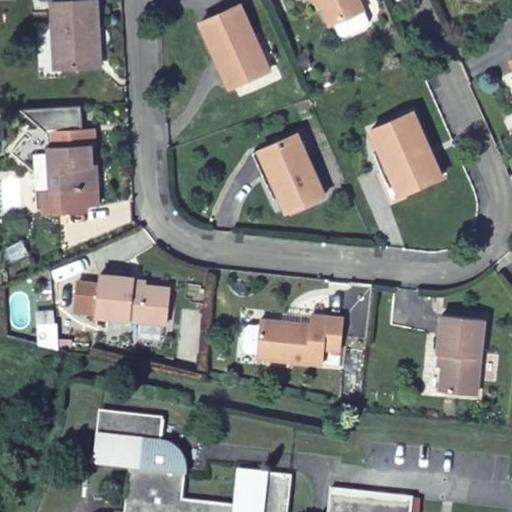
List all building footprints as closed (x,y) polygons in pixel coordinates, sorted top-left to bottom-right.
[(77,0),(42,2),(44,48),(54,48),(54,69),(89,67),(87,0),(77,0)] [(307,0),(320,28),(324,26),(353,12),(347,0),(307,0)] [(230,6),(189,23),(205,59),(210,57),(224,88),(259,72),(230,6)] [(353,12),(324,26),(330,37),(335,39),(356,29),(358,23),(353,12)] [(54,48),(44,48),(45,69),(54,69),(54,48)] [(82,147),(85,147),(84,130),(72,130),(71,106),(11,109),(30,125),(28,128),(14,129),(21,135),(19,138),(17,135),(3,151),(26,172),(40,172),(41,190),(36,191),(36,208),(36,213),(77,211),(77,204),(77,189),(83,189),(83,184),(82,147)] [(362,132),(379,170),(384,167),(396,196),(433,180),(405,113),(362,132)] [(244,155),(258,187),(264,184),(278,214),(315,198),(286,135),(244,155)] [(384,167),(379,170),(372,172),(384,201),(396,196),(384,167)] [(40,172),(26,172),(27,208),(36,208),(36,191),(41,190),(40,172)] [(88,189),(83,189),(77,189),(77,204),(89,204),(88,189)] [(83,318),(154,325),(158,291),(123,287),(124,279),(87,276),(86,286),(83,316),(83,318)] [(83,316),(86,286),(65,283),(62,314),(83,316)] [(245,360),(312,366),(313,350),(329,351),(332,319),(299,315),(298,327),(248,323),(248,328),(237,327),(232,331),(230,351),(234,356),(245,357),(245,360)] [(431,392),(468,395),(475,320),(432,316),(429,353),(434,354),(431,392)] [(39,326),(24,325),(22,342),(37,346),(39,326)] [(406,511),(408,503),(325,495),(323,511),(282,511),(285,482),(234,478),(231,511),(229,511),(178,507),(182,480),(177,462),(173,457),(163,452),(155,451),(157,428),(93,423),(89,472),(124,475),(120,511),(406,511)]
